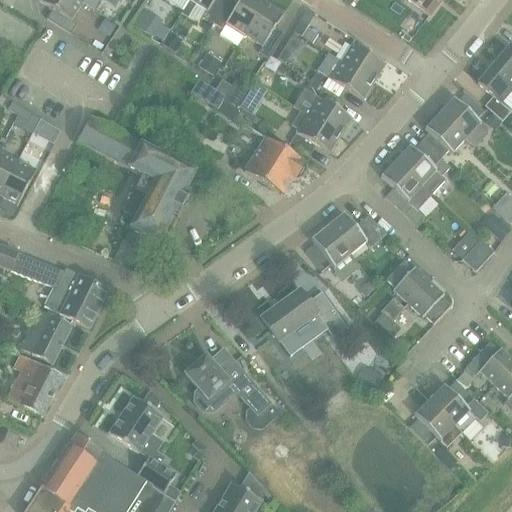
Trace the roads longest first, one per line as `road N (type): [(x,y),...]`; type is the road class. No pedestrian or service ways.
road 1 (tertiary): [(156,319),(347,177)]
road 2 (tertiary): [(16,470),(47,447),(107,354),(156,319)]
road 3 (residential): [(156,319),(131,286),(0,231)]
road 4 (residential): [(474,304),(347,177)]
road 5 (residential): [(433,78),(312,0)]
road 6 (tertiary): [(347,177),(433,78)]
